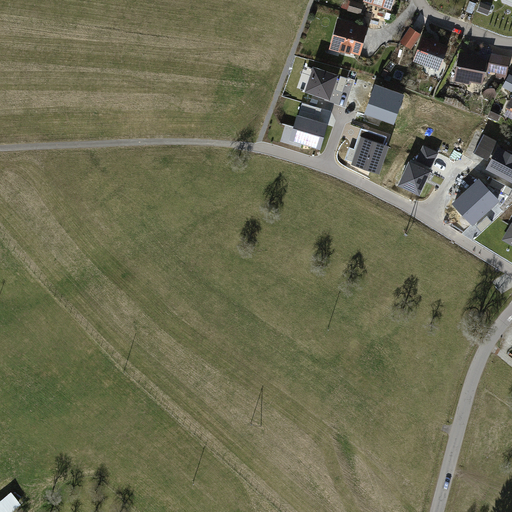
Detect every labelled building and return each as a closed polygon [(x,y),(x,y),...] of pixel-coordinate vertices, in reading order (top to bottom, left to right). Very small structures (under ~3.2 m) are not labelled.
[(347,0),(346,9),(362,11),(364,1),(357,0),(347,0)] [(365,0),(390,8),(393,0),(365,0)] [(368,28),(338,20),(330,48),(360,57),(368,28)] [(420,34),(410,28),(401,42),(411,49),(420,34)] [(451,46),(425,36),(416,60),(442,69),(451,46)] [(473,53),(460,50),(454,80),(471,84),(472,81),(484,83),(490,54),(473,51),(473,53)] [(492,52),(488,70),(497,72),(496,76),(506,78),(511,56),(492,52)] [(338,76),(315,68),(307,92),(330,99),(338,76)] [(502,87),(511,91),(511,75),(509,74),(502,87)] [(336,90),(343,92),(347,78),(340,76),(336,90)] [(404,94),(376,85),(367,113),(395,122),(404,94)] [(303,103),(301,110),(315,114),(317,107),(303,103)] [(327,126),(298,117),(291,140),(320,149),(327,126)] [(475,153),(488,159),(497,141),(484,135),(475,153)] [(388,147),(362,138),(353,165),(379,173),(388,147)] [(418,159),(432,166),(438,153),(424,146),(418,159)] [(511,156),(498,149),(488,169),(511,180),(511,156)] [(429,171),(411,163),(401,184),(419,192),(429,171)] [(498,201),(478,181),(454,204),(474,224),(498,201)] [(477,226),(481,231),(493,222),(488,217),(477,226)] [(12,488),(0,498),(0,511),(9,511),(23,501),(12,488)]
